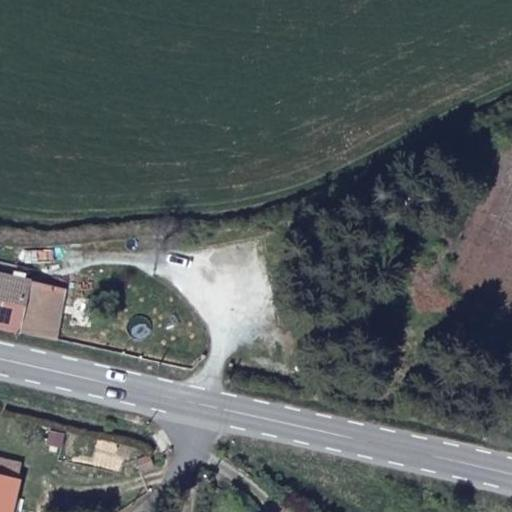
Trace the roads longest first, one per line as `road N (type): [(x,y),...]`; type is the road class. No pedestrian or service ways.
road 1 (primary): [(203,402),(511,473)]
road 2 (primary): [(0,358),(203,402)]
road 3 (residential): [(203,402),(187,456),(138,511)]
